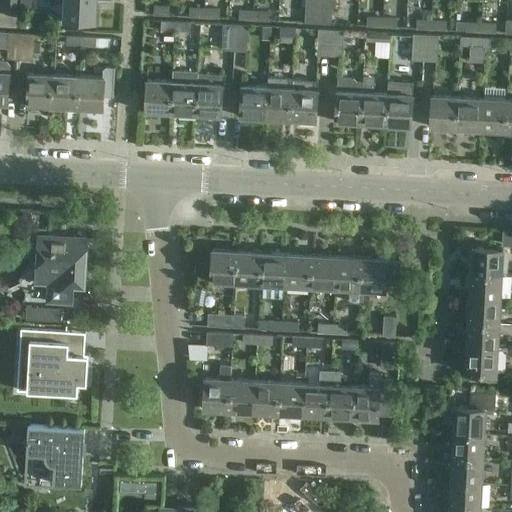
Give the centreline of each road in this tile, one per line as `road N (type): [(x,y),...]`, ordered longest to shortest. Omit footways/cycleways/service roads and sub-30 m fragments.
road 1 (residential): [(151,180),(179,454),(399,469),(402,511)]
road 2 (residential): [(511,203),(151,180)]
road 3 (residential): [(151,180),(0,172)]
